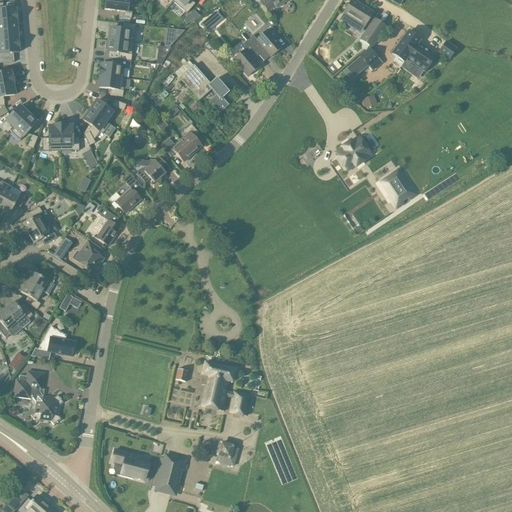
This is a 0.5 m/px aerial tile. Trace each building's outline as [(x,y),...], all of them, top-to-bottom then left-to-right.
[(128,0),(105,0),(105,9),(119,11),(127,12),(128,0)] [(190,0),(174,0),(173,2),(182,10),(190,0)] [(190,0),(182,10),(187,14),(195,4),(190,0)] [(259,0),(268,12),(275,7),(276,9),(277,9),(283,4),(283,3),(282,1),(284,0),(259,0)] [(340,20),(351,27),(355,20),(365,26),(373,12),(353,0),(351,0),(343,13),(344,13),(340,20)] [(0,21),(16,20),(17,20),(16,13),(15,13),(15,9),(3,9),(0,9),(0,21)] [(190,25),(200,16),(196,11),(185,20),(190,25)] [(200,25),(207,33),(223,19),(216,11),(200,25)] [(375,19),(361,39),(371,47),(372,46),(386,26),(375,19)] [(0,31),(17,31),(16,20),(0,21),(0,31)] [(264,61),(265,61),(263,59),(268,56),(270,56),(271,57),(282,48),(274,38),(278,35),(271,27),(257,40),(253,36),(247,41),(264,61)] [(135,32),(135,31),(122,30),(110,28),(109,40),(133,43),(135,32)] [(184,31),(175,30),(174,39),(177,39),(184,31)] [(18,41),(17,31),(0,31),(0,42),(18,41)] [(407,59),(418,43),(420,40),(408,31),(392,54),(396,57),(391,63),(399,69),(404,62),(407,59)] [(133,43),(109,40),(109,41),(107,41),(106,50),(107,50),(107,52),(119,54),(132,55),(133,43)] [(18,41),(0,42),(0,54),(13,53),(19,53),(18,48),(19,48),(18,41)] [(264,61),(247,41),(241,46),(244,50),(233,59),(248,77),(259,67),(254,60),(254,58),(258,54),(264,61)] [(446,42),(439,52),(449,59),(456,50),(451,46),(446,42)] [(418,43),(407,59),(425,72),(428,68),(427,67),(432,60),(433,61),(436,57),(418,43)] [(162,64),(162,57),(168,58),(168,47),(160,46),(158,63),(162,64)] [(370,48),(360,57),(368,66),(378,58),(370,48)] [(337,70),(332,64),(330,61),(329,61),(319,49),(314,53),(332,75),(337,70)] [(0,63),(14,63),(13,53),(0,54),(0,63)] [(332,64),(337,70),(341,67),(336,61),(332,64)] [(124,67),(113,66),(102,64),(101,69),(100,69),(99,76),(100,76),(122,79),(122,78),(124,67)] [(179,78),(185,84),(199,100),(211,90),(216,95),(210,101),(220,113),(230,104),(226,99),(224,100),(222,98),(229,93),(216,79),(210,84),(194,65),(179,78)] [(0,73),(0,85),(13,83),(14,83),(12,76),(11,76),(10,72),(0,73)] [(154,75),(146,74),(145,81),(150,82),(154,75)] [(122,79),(100,76),(99,88),(111,89),(123,91),(125,78),(122,78),(122,79)] [(13,83),(0,85),(0,97),(3,97),(15,95),(13,83)] [(366,108),(378,104),(374,95),(363,100),(366,108)] [(126,105),(114,100),(112,106),(124,111),(126,105)] [(108,123),(115,114),(97,101),(90,110),(108,123)] [(14,128),(15,129),(28,114),(20,106),(6,121),(14,128)] [(82,118),(84,119),(83,120),(103,134),(110,125),(108,123),(90,110),(89,111),(88,110),(82,118)] [(29,115),(28,114),(15,129),(14,128),(11,132),(20,141),(37,123),(36,121),(37,120),(30,114),(29,115)] [(415,154),(440,142),(429,119),(404,130),(415,154)] [(61,151),(60,125),(53,125),(53,127),(48,127),(48,139),(49,151),(61,151)] [(60,125),(61,151),(73,151),(72,138),(72,126),(67,126),(67,125),(60,125)] [(192,155),(202,146),(197,140),(200,138),(197,135),(199,133),(191,125),(183,132),(186,135),(180,141),(192,155)] [(360,157),(361,158),(369,153),(368,151),(376,146),(374,144),(378,141),(370,129),(366,132),(365,130),(357,135),(356,133),(348,139),(349,140),(341,145),(353,162),(360,157)] [(89,132),(83,135),(89,146),(95,143),(89,132)] [(33,149),(38,137),(32,135),(27,147),(33,149)] [(192,155),(180,141),(175,145),(169,139),(161,146),(171,157),(176,153),(184,162),(192,155)] [(91,169),(99,165),(91,150),(83,154),(91,169)] [(144,171),(136,171),(136,175),(145,185),(151,179),(155,183),(160,184),(160,178),(166,173),(166,174),(171,169),(160,157),(155,161),(150,161),(150,166),(144,171)] [(417,167),(414,161),(402,169),(403,170),(404,168),(407,172),(405,173),(413,184),(406,189),(405,188),(404,188),(412,199),(419,194),(417,192),(423,188),(425,190),(432,185),(419,166),(417,167)] [(131,189),(121,198),(117,193),(108,200),(116,209),(119,206),(125,214),(141,200),(136,194),(143,189),(130,174),(123,180),(131,189)] [(78,189),(86,193),(92,181),(84,177),(78,189)] [(0,207),(9,192),(12,185),(11,186),(1,181),(1,182),(0,181),(0,207)] [(0,207),(10,213),(15,204),(21,207),(27,196),(21,193),(22,192),(12,186),(12,185),(9,192),(0,207)] [(28,233),(44,224),(51,220),(45,210),(42,212),(39,206),(29,213),(32,218),(23,223),(28,233)] [(118,218),(102,207),(97,213),(108,221),(96,237),(108,246),(120,229),(114,224),(118,218)] [(28,233),(34,244),(43,238),(46,244),(57,238),(54,232),(55,230),(52,225),(49,224),(45,226),(44,224),(28,233)] [(65,237),(55,255),(63,260),(73,241),(65,237)] [(100,249),(88,240),(80,252),(78,251),(77,252),(73,257),(73,258),(75,259),(74,260),(77,262),(77,261),(79,261),(80,260),(86,265),(85,267),(94,273),(104,258),(97,254),(100,249)] [(27,282),(42,291),(48,281),(52,283),(55,278),(45,272),(42,277),(32,272),(27,282)] [(27,282),(21,292),(30,297),(27,303),(37,309),(41,303),(37,301),(42,291),(27,282)] [(59,309),(65,312),(73,298),(67,294),(59,309)] [(5,309),(16,323),(21,329),(30,321),(28,319),(33,315),(25,305),(20,309),(13,301),(5,309)] [(5,309),(0,312),(0,321),(2,325),(0,326),(0,334),(3,339),(5,337),(6,338),(10,334),(12,336),(21,329),(16,323),(5,309)] [(40,323),(46,326),(48,322),(38,316),(35,320),(40,323)] [(72,356),(75,342),(64,340),(65,335),(61,333),(62,332),(59,330),(59,331),(51,327),(50,326),(38,349),(47,351),(72,356)] [(23,363),(14,357),(8,366),(16,372),(23,363)] [(203,385),(198,406),(223,412),(227,397),(233,398),(230,413),(246,416),(250,396),(234,392),(234,393),(228,392),(230,381),(233,382),(235,369),(205,363),(203,375),(204,375),(202,385),(203,385)] [(0,379),(0,394),(11,379),(7,369),(0,379)] [(175,380),(176,380),(180,381),(185,382),(188,371),(178,369),(175,380)] [(14,397),(30,399),(30,398),(33,398),(36,402),(36,403),(35,411),(34,414),(31,416),(34,419),(34,420),(37,423),(40,421),(41,420),(51,422),(54,425),(57,423),(58,423),(58,422),(61,420),(59,417),(59,416),(58,416),(59,406),(60,406),(60,405),(63,403),(61,400),(61,399),(60,399),(58,395),(54,398),(43,397),(44,397),(43,397),(40,393),(41,390),(42,391),(43,382),(44,374),(28,372),(27,377),(20,376),(19,381),(16,381),(14,397)] [(142,415),(149,417),(151,409),(144,407),(142,415)] [(239,447),(219,443),(215,464),(235,468),(239,447)] [(123,465),(121,475),(143,481),(145,472),(147,472),(149,464),(140,462),(141,458),(114,451),(112,462),(123,465)] [(181,459),(169,455),(168,460),(160,458),(154,479),(162,481),(159,492),(171,495),(172,491),(179,493),(181,486),(160,481),(164,467),(177,471),(178,469),(185,471),(187,465),(179,463),(181,459)] [(14,497),(21,503),(28,495),(21,490),(14,497)] [(21,503),(14,497),(7,505),(14,511),(21,503)] [(38,497),(28,509),(31,511),(54,511),(55,511),(38,497)]
